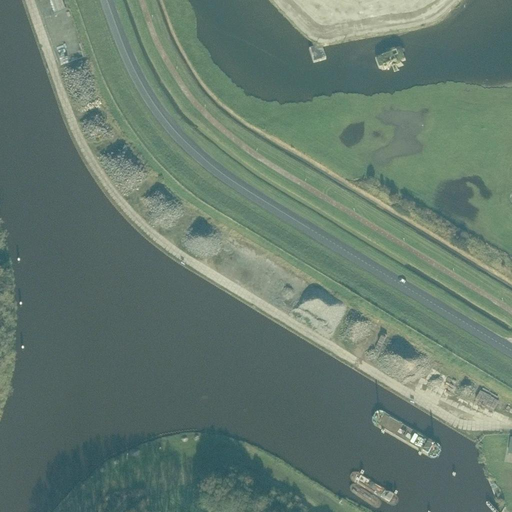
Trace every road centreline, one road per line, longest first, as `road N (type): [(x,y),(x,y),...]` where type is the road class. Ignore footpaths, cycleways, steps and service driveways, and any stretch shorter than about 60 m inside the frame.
road 1 (unclassified): [(511,351),(218,173),(154,105),(105,0)]
road 2 (track): [(100,494),(196,453),(232,455),(335,511)]
